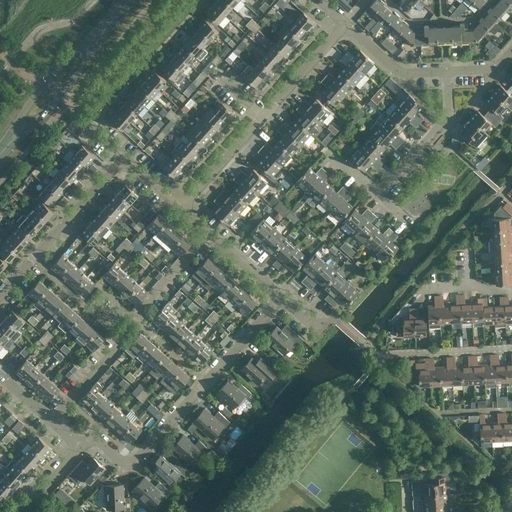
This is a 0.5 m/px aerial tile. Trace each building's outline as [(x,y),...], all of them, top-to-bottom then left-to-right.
[(232,7),(223,0),(215,0),(212,4),(225,15),(232,7)] [(377,0),(375,0),(368,8),(374,14),(375,13),(381,18),(389,10),(383,5),(384,3),(381,0),(380,2),(377,0)] [(414,6),(420,1),(418,0),(402,0),(401,1),(403,2),(400,5),(410,14),(415,7),(414,6)] [(467,0),(471,3),(470,4),(477,10),(478,9),(485,1),(484,0),(467,0)] [(511,0),(500,0),(497,4),(505,12),(511,5),(511,6),(511,0)] [(225,15),(212,4),(205,12),(217,24),(218,23),(223,28),(230,20),(225,16),(225,15)] [(489,13),(486,16),(496,25),(501,18),(503,20),(505,19),(509,15),(505,12),(497,4),(492,10),(490,9),(487,12),(489,13)] [(389,10),(381,18),(387,23),(386,25),(392,30),(401,21),(398,18),(399,17),(396,14),(395,15),(389,10)] [(316,24),(304,13),(296,21),(309,33),(316,24)] [(500,28),(496,25),(486,16),(483,19),(482,18),(479,21),(480,23),(475,28),(484,36),(489,30),(494,34),(500,28)] [(246,25),(251,30),(255,33),(261,27),(251,19),(246,25)] [(205,21),(198,29),(210,41),(218,32),(205,21)] [(309,33),(296,21),(289,29),(302,41),(302,40),(303,41),(304,41),(306,41),(307,39),(307,38),(307,36),(306,35),(309,33)] [(401,21),(392,30),(398,36),(399,35),(405,40),(413,32),(407,27),(409,25),(405,22),(404,24),(401,21)] [(460,24),(460,26),(444,27),(445,44),(452,44),(461,43),(461,45),(469,44),(469,32),(464,32),(464,24),(460,24)] [(302,41),(289,29),(284,25),(277,33),(282,37),(294,49),(302,41)] [(424,34),(420,34),(421,47),(429,47),(429,45),(437,44),(445,44),(444,27),(428,28),(428,26),(424,26),(424,34)] [(484,36),(475,28),(473,31),(469,32),(469,44),(477,44),(477,42),(484,36)] [(210,41),(198,29),(190,37),(203,49),(210,41)] [(413,32),(405,40),(412,46),(412,47),(421,47),(420,34),(416,34),(413,32)] [(207,52),(203,49),(190,37),(188,39),(186,39),(184,39),(183,41),(183,42),(183,44),(184,44),(183,45),(196,57),(200,60),(207,52)] [(294,49),(282,37),(274,45),(287,57),(294,49)] [(390,48),(394,52),(398,46),(395,43),(390,48)] [(196,57),(183,45),(176,53),(189,65),(196,57)] [(287,57),(274,45),(267,53),(280,65),(282,62),(283,63),(284,63),(286,63),(288,61),(288,59),(287,58),(287,57)] [(406,52),(401,47),(395,54),(400,58),(406,52)] [(374,63),(360,50),(357,53),(357,56),(356,58),(348,51),(344,56),(366,76),(367,75),(366,73),(374,63)] [(189,65),(176,53),(169,61),(182,73),(189,65)] [(280,65),(267,53),(260,61),(273,73),(273,72),(274,73),(275,73),(277,73),(278,71),(279,70),(278,68),(277,67),(280,65)] [(366,76),(344,56),(340,60),(347,67),(345,69),(343,69),(340,72),(355,85),(359,89),(369,78),(366,76)] [(182,73),(169,61),(168,62),(168,61),(166,61),(164,61),(163,63),(163,64),(163,66),(164,67),(161,70),(178,84),(185,76),(182,73)] [(260,61),(253,69),(248,65),(265,81),(268,78),(268,79),(270,79),(272,79),(273,77),(273,76),(273,74),(272,73),(273,73),(260,61)] [(265,81),(248,65),(240,73),(258,89),(259,89),(261,89),(262,89),(264,87),(264,86),(263,84),(265,81)] [(166,81),(153,70),(152,71),(152,70),(150,70),(148,70),(147,72),(147,73),(147,75),(148,76),(145,78),(158,90),(166,81)] [(355,85),(340,72),(338,74),(338,77),(336,79),(329,72),(325,77),(347,97),(348,96),(346,95),(355,85)] [(391,76),(386,82),(396,92),(401,86),(391,76)] [(347,97),(325,77),(320,82),(328,89),(326,91),(323,91),(321,94),(335,107),(344,97),(346,99),(347,97)] [(158,90),(145,78),(143,81),(142,80),(141,80),(139,80),(138,82),(137,83),(138,85),(139,86),(138,86),(151,98),(158,90)] [(209,88),(209,87),(214,82),(209,78),(204,83),(209,88)] [(151,98),(138,86),(138,87),(137,86),(136,86),(134,86),(133,88),(132,89),(133,91),(133,92),(131,94),(144,106),(151,98)] [(511,87),(510,86),(506,91),(501,86),(497,90),(495,90),(492,93),(507,106),(511,110),(511,109),(511,87)] [(408,93),(399,104),(397,102),(396,103),(419,123),(423,119),(416,112),(418,110),(420,109),(423,107),(408,93)] [(507,106),(492,93),(490,96),(490,99),(486,103),(491,107),(487,112),(499,122),(503,117),(499,114),(507,106)] [(144,106),(131,94),(124,102),(137,114),(144,106)] [(234,115),(235,114),(218,99),(214,104),(218,108),(215,111),(228,123),(230,120),(230,121),(232,121),(234,121),(235,119),(235,118),(235,116),(234,115)] [(304,100),(300,104),(323,125),(324,124),(322,122),(331,112),(316,99),(313,102),(314,105),(312,107),(304,100)] [(137,114),(124,102),(124,103),(123,102),(121,102),(120,102),(118,104),(118,105),(119,107),(117,110),(129,122),(137,114)] [(397,106),(389,115),(404,128),(406,126),(406,123),(407,121),(415,128),(419,123),(396,103),(395,104),(397,106)] [(323,125),(300,104),(296,109),(303,116),(302,118),(299,118),(297,121),(311,134),(320,124),(322,126),(323,125)] [(369,108),(366,105),(364,104),(360,109),(364,113),(369,108)] [(129,122),(117,110),(114,113),(112,112),(110,113),(109,114),(109,116),(109,117),(110,118),(109,119),(122,130),(129,122)] [(228,123),(215,111),(212,115),(206,110),(203,115),(220,131),(221,130),(222,131),(223,131),(225,131),(226,129),(227,128),(226,126),(225,125),(228,123)] [(472,116),(469,119),(484,131),(491,124),(495,127),(499,122),(487,112),(483,116),(478,111),(474,115),(472,116)] [(220,131),(203,115),(195,123),(213,139),(215,136),(216,137),(217,137),(219,137),(221,135),(221,134),(220,132),(220,131)] [(389,115),(380,125),(378,123),(377,124),(400,145),(404,140),(396,133),(398,131),(401,131),(404,128),(389,115)] [(159,119),(155,124),(152,127),(157,132),(160,128),(159,128),(164,123),(159,119)] [(488,135),(484,131),(469,119),(467,122),(467,124),(459,133),(476,148),(488,135)] [(311,134),(297,121),(294,123),(294,126),(293,128),(285,121),(281,126),(303,146),(304,145),(302,143),(311,134)] [(213,139),(195,123),(188,131),(206,147),(213,139)] [(378,127),(370,137),(384,150),(387,147),(386,144),(388,142),(396,149),(400,145),(377,124),(376,125),(378,127)] [(334,135),(338,130),(333,125),(329,130),(334,135)] [(303,146),(281,126),(277,130),(284,137),(282,140),(279,140),(277,142),(292,155),(300,146),(302,148),(303,146)] [(206,147),(188,131),(184,136),(189,140),(186,143),(199,155),(201,152),(202,153),(204,153),(205,153),(207,151),(207,150),(206,148),(206,147)] [(370,137),(361,146),(359,145),(358,146),(381,166),(385,161),(377,155),(379,152),(382,152),(384,150),(370,137)] [(333,141),(329,145),(335,150),(338,146),(333,141)] [(292,155),(277,142),(275,145),(275,148),(273,150),(266,143),(261,147),(284,168),(287,170),(288,169),(283,165),(292,155)] [(199,155),(186,143),(179,152),(191,163),(192,163),(193,164),(195,164),(196,163),(197,162),(198,161),(197,159),(196,158),(199,155)] [(82,145),(74,154),(87,165),(95,157),(82,145)] [(359,149),(350,158),(350,159),(365,172),(367,169),(367,166),(369,164),(377,171),(381,166),(358,146),(357,147),(359,149)] [(284,168),(261,147),(257,152),(265,159),(263,161),(260,161),(258,164),(272,177),(281,167),(283,169),(284,168)] [(191,163),(179,152),(174,148),(170,152),(174,156),(172,159),(184,171),(187,168),(188,169),(189,170),(191,169),(192,167),(192,166),(192,164),(191,163)] [(74,154),(67,162),(80,173),(87,165),(74,154)] [(184,171),(172,159),(167,155),(159,164),(177,180),(177,179),(178,180),(179,180),(181,180),(182,178),(183,176),(182,175),(182,174),(184,171)] [(80,173),(67,162),(60,170),(73,181),(80,173)] [(309,168),(296,182),(306,191),(304,193),(305,194),(326,171),(321,167),(314,175),(312,173),(312,170),(309,168)] [(241,170),(237,175),(260,195),(261,194),(259,192),(268,182),(253,169),(250,172),(251,175),(249,177),(241,170)] [(60,170),(53,178),(65,190),(73,181),(60,170)] [(326,171),(305,194),(306,195),(308,193),(318,202),(331,187),(328,185),(325,185),(323,183),(330,175),(326,171)] [(260,195),(237,175),(233,179),(240,186),(238,188),(236,188),(233,191),(248,204),(257,195),(259,196),(260,195)] [(53,178),(45,186),(58,198),(65,190),(53,178)] [(138,196),(125,184),(118,193),(130,204),(138,196)] [(51,206),(58,198),(45,186),(38,194),(51,206)] [(331,187),(318,202),(327,210),(325,212),(327,213),(347,190),(342,186),(336,194),(333,192),(333,189),(331,187)] [(347,190),(327,213),(328,214),(330,212),(339,221),(352,207),(350,204),(347,204),(345,202),(352,195),(347,190)] [(248,204),(233,191),(231,194),(231,196),(229,198),(222,191),(218,196),(240,217),(241,215),(239,214),(248,204)] [(130,204),(118,193),(110,201),(123,212),(130,204)] [(240,217),(218,196),(213,201),(221,208),(219,210),(216,210),(214,213),(229,226),(237,216),(239,218),(240,217)] [(40,201),(33,209),(46,221),(53,213),(40,201)] [(123,212),(110,201),(103,209),(116,220),(123,212)] [(276,219),(281,212),(294,222),(298,216),(279,201),(270,214),(276,219)] [(511,216),(511,215),(511,206),(507,202),(502,207),(511,216)] [(156,212),(151,207),(143,216),(148,220),(156,212)] [(355,209),(342,223),(352,232),(350,234),(351,235),(371,212),(367,208),(360,216),(358,214),(358,211),(355,209)] [(46,221),(33,209),(26,217),(38,229),(46,221)] [(116,220),(103,209),(96,217),(109,228),(116,220)] [(371,212),(351,235),(352,236),(354,234),(363,243),(377,228),(374,226),(371,226),(369,224),(376,216),(371,212)] [(158,214),(147,227),(155,234),(166,221),(158,214)] [(38,229),(26,217),(22,215),(15,223),(18,225),(31,237),(38,229)] [(109,228),(96,217),(89,225),(102,236),(109,228)] [(492,219),(493,230),(511,228),(511,224),(511,225),(510,218),(492,219)] [(263,219),(250,233),(253,236),(256,235),(258,237),(251,245),(256,249),(276,226),(275,225),(273,227),(263,219)] [(166,221),(155,234),(163,241),(175,229),(166,221)] [(31,237),(18,225),(11,234),(24,245),(31,237)] [(102,236),(89,225),(81,233),(94,245),(102,236)] [(276,226),(256,249),(260,253),(267,246),(269,247),(269,250),(272,253),(285,238),(275,229),(277,227),(276,226)] [(377,228),(363,243),(361,245),(363,246),(365,246),(366,245),(373,251),(371,253),(372,254),(393,232),(388,227),(381,235),(379,233),(379,230),(377,228)] [(511,228),(493,230),(494,241),(511,240),(511,233),(511,228)] [(175,229),(163,241),(171,249),(183,236),(175,229)] [(393,232),(372,254),(374,255),(375,253),(385,262),(398,248),(395,245),(393,245),(391,243),(398,236),(393,232)] [(24,245),(11,234),(4,242),(17,253),(24,245)] [(183,236),(171,249),(179,256),(191,243),(183,236)] [(285,238),(272,253),(274,255),(277,255),(279,257),(272,264),(277,268),(297,246),(296,245),(294,247),(285,238)] [(511,240),(494,241),(489,241),(489,252),(494,252),(511,250),(511,246),(511,240)] [(125,248),(128,245),(123,241),(116,249),(119,253),(124,247),(125,248)] [(4,242),(0,245),(0,253),(9,262),(17,253),(4,242)] [(144,246),(140,251),(148,258),(152,254),(144,246)] [(297,246),(277,268),(282,273),(288,265),(291,267),(291,270),(294,272),(307,258),(297,249),(299,247),(297,246)] [(511,250),(494,252),(495,262),(511,261),(511,250)] [(315,253),(302,267),(305,270),(308,270),(310,272),(303,280),(307,284),(328,261),(327,260),(325,262),(315,253)] [(62,254),(51,267),(59,275),(71,262),(62,254)] [(200,283),(216,265),(207,258),(192,275),(200,283)] [(328,261),(307,284),(312,288),(319,280),(321,282),(321,285),(324,287),(337,272),(327,264),(329,262),(328,261)] [(511,261),(495,262),(490,263),(490,273),(511,272),(511,261)] [(71,262),(59,275),(67,282),(79,269),(71,262)] [(111,283),(123,270),(114,263),(112,265),(108,270),(103,276),(111,283)] [(212,286),(224,273),(216,265),(200,283),(208,290),(212,286)] [(365,272),(360,268),(356,272),(361,277),(365,272)] [(79,269),(67,282),(75,289),(87,276),(79,269)] [(123,270),(111,283),(119,290),(131,277),(123,270)] [(337,272),(324,287),(326,289),(329,289),(331,291),(324,299),(329,303),(349,280),(348,279),(346,281),(337,272)] [(511,272),(495,273),(496,284),(511,283),(511,272)] [(224,273),(212,286),(220,293),(232,280),(231,279),(232,278),(230,276),(229,277),(224,273)] [(87,276),(75,289),(84,297),(95,284),(87,276)] [(131,277),(119,290),(127,298),(139,285),(131,277)] [(39,280),(27,293),(36,301),(47,288),(39,280)] [(232,280),(220,293),(228,300),(240,287),(232,280)] [(349,280),(329,303),(333,307),(340,299),(343,301),(343,304),(346,307),(359,292),(349,283),(351,281),(349,280)] [(139,285),(127,298),(136,305),(147,292),(139,285)] [(240,287),(228,300),(236,307),(248,294),(240,287)] [(47,288),(36,301),(44,308),(55,295),(47,288)] [(248,294),(236,307),(245,315),(256,302),(248,294)] [(55,295),(44,308),(52,315),(63,302),(55,295)] [(456,304),(450,304),(451,322),(462,322),(460,295),(456,296),(456,304)] [(464,295),(460,295),(462,322),(472,321),(471,303),(465,303),(464,295)] [(443,296),(438,297),(440,323),(451,322),(450,304),(443,305),(443,296)] [(440,328),(440,323),(438,297),(434,297),(434,305),(427,306),(429,329),(440,328)] [(505,323),(504,297),(499,298),(500,306),(493,306),(494,323),(495,327),(505,326),(505,323)] [(487,298),(482,299),(483,324),(494,323),(493,306),(487,307),(487,298)] [(478,303),(471,303),(472,321),(473,327),(483,326),(483,324),(482,299),(477,299),(478,303)] [(63,302),(52,315),(60,322),(72,309),(63,302)] [(160,327),(172,314),(176,310),(167,302),(152,320),(160,327)] [(68,330),(80,317),(72,309),(60,322),(57,325),(65,332),(68,330)] [(402,318),(403,319),(396,319),(397,326),(396,326),(396,336),(415,335),(413,309),(409,309),(409,318),(402,318)] [(418,309),(413,309),(415,335),(426,335),(425,317),(418,317),(418,309)] [(25,322),(12,310),(4,319),(17,330),(25,322)] [(172,314),(160,327),(168,334),(180,322),(172,314)] [(80,317),(68,330),(76,337),(88,324),(80,317)] [(21,334),(4,319),(0,323),(0,329),(14,342),(21,334)] [(180,322),(168,334),(176,342),(188,329),(180,322)] [(88,324),(76,337),(84,344),(96,331),(88,324)] [(298,346),(303,340),(293,331),(287,337),(276,327),(266,339),(277,349),(276,350),(282,356),(294,343),(298,346)] [(14,342),(0,329),(0,344),(3,347),(7,350),(14,342)] [(188,329),(176,342),(184,349),(196,336),(188,329)] [(96,331),(84,344),(93,352),(104,339),(96,331)] [(137,353),(149,340),(140,333),(125,350),(133,358),(137,353)] [(33,345),(35,346),(37,348),(41,343),(46,338),(42,336),(38,340),(33,345)] [(196,336),(184,349),(193,356),(204,343),(196,336)] [(157,348),(149,340),(137,353),(145,360),(157,348)] [(204,343),(193,356),(201,364),(212,351),(204,343)] [(157,348),(145,360),(153,368),(165,355),(157,348)] [(161,375),(173,362),(165,355),(153,368),(149,372),(157,379),(161,375)] [(494,355),(490,356),(490,364),(484,364),(485,382),(495,382),(494,355)] [(499,363),(498,355),(494,355),(495,382),(506,381),(505,363),(499,363)] [(276,372),(271,368),(275,363),(267,356),(263,360),(260,358),(256,363),(251,358),(241,369),(258,384),(266,374),(271,378),(276,372)] [(472,356),(468,357),(468,365),(462,365),(463,383),(474,383),(472,356)] [(477,365),(477,356),(472,356),(474,383),(485,382),(484,364),(477,365)] [(455,366),(455,357),(451,358),(452,384),(463,383),(462,365),(455,366)] [(451,358),(446,358),(447,366),(440,367),(441,385),(452,384),(451,358)] [(26,359),(14,372),(23,380),(34,367),(26,359)] [(429,359),(425,359),(425,363),(415,363),(416,369),(418,368),(419,378),(417,378),(415,379),(415,383),(417,384),(419,384),(419,386),(430,385),(429,359)] [(434,367),(434,359),(429,359),(430,385),(441,385),(440,367),(434,367)] [(173,362),(161,375),(164,377),(160,381),(165,387),(181,369),(173,362)] [(34,367),(23,380),(31,387),(43,374),(34,367)] [(181,369),(165,387),(174,394),(189,377),(181,369)] [(43,374),(31,387),(39,394),(51,381),(43,374)] [(51,381),(39,394),(48,402),(59,389),(51,381)] [(247,399),(251,394),(241,384),(237,389),(228,381),(217,393),(233,408),(244,396),(247,399)] [(89,407),(101,394),(98,391),(102,387),(97,382),(92,386),(81,399),(89,407)] [(101,394),(89,407),(97,414),(109,401),(101,394)] [(109,401),(97,414),(105,421),(117,408),(109,401)] [(117,408),(105,421),(113,428),(125,415),(117,408)] [(224,428),(230,422),(220,413),(214,419),(206,411),(195,423),(213,439),(223,428),(224,428)] [(501,413),(497,414),(498,422),(491,422),(492,440),(503,440),(501,413)] [(511,421),(506,422),(506,413),(501,413),(503,440),(511,439),(511,421)] [(485,423),(484,414),(479,415),(481,441),(492,440),(491,422),(485,423)] [(125,415),(113,428),(121,435),(133,422),(125,415)] [(133,422),(121,435),(130,443),(141,430),(133,422)] [(202,458),(210,450),(199,440),(194,445),(182,435),(172,447),(190,463),(198,454),(202,458)] [(39,438),(31,446),(44,458),(52,449),(39,438)] [(44,458),(31,446),(24,454),(37,466),(44,458)] [(37,466),(24,454),(17,462),(30,474),(37,466)] [(177,461),(173,466),(161,455),(155,461),(158,463),(153,469),(171,485),(181,473),(186,477),(190,472),(177,461)] [(84,468),(79,463),(67,475),(77,484),(83,478),(90,484),(105,468),(93,458),(84,468)] [(30,474),(17,462),(13,459),(6,467),(10,470),(22,482),(30,474)] [(22,482),(10,470),(6,467),(5,466),(0,472),(0,476),(2,478),(15,490),(22,482)] [(15,490),(2,478),(0,476),(0,490),(6,496),(8,498),(9,496),(15,490)] [(449,476),(431,477),(432,483),(423,483),(424,495),(446,494),(446,483),(450,483),(449,476)] [(134,491),(140,496),(152,506),(162,495),(166,498),(171,493),(159,482),(154,487),(144,479),(134,491)] [(105,485),(106,496),(106,509),(124,508),(123,511),(130,511),(129,497),(124,497),(123,485),(105,485)] [(52,493),(56,496),(57,497),(61,493),(56,488),(52,493)] [(446,494),(424,495),(425,506),(447,504),(446,494)] [(80,511),(88,511),(94,506),(87,499),(77,509),(80,511)]
